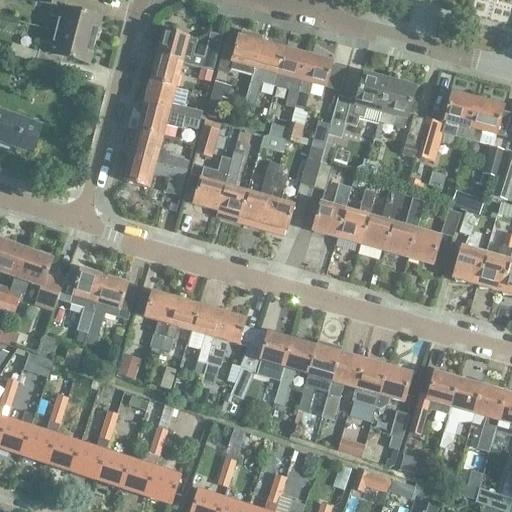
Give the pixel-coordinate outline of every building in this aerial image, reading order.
[(59,20),(55,33),(95,44),(101,20),(62,10),(64,0),(40,0),(39,4),(51,7),(48,17),(59,20)] [(89,66),(95,44),(55,33),(52,46),(41,43),(35,67),(58,73),(62,59),(89,66)] [(213,73),(219,47),(222,38),(210,35),(204,59),(192,57),(196,42),(164,33),(158,58),(181,65),(200,70),(213,73)] [(262,45),(250,42),(251,36),(240,33),(238,39),(237,41),(226,38),(217,72),(228,75),(229,70),(253,76),(262,45)] [(253,76),(252,81),(250,88),(247,97),(245,105),(254,108),(256,99),(259,88),(260,84),(275,88),(285,51),(262,45),(253,76)] [(32,55),(11,48),(8,56),(30,64),(32,55)] [(301,83),(308,58),(285,51),(275,88),(290,92),(289,96),(286,107),(287,107),(294,109),(301,83)] [(151,83),(174,89),(181,65),(158,58),(151,83)] [(294,109),(303,111),(310,85),(325,89),(331,68),(331,66),(332,64),(308,58),(301,83),(294,109)] [(200,70),(197,80),(210,84),(213,73),(200,70)] [(380,115),(390,79),(386,78),(385,81),(363,75),(359,90),(356,100),(351,99),(351,101),(338,98),(330,127),(331,127),(324,152),(321,162),(320,165),(326,167),(334,138),(340,140),(342,130),(344,125),(356,129),(358,121),(359,119),(363,120),(366,111),(380,115)] [(394,81),(390,79),(380,115),(395,119),(393,128),(404,131),(406,122),(415,89),(393,83),(394,81)] [(167,114),(199,123),(202,114),(188,111),(188,110),(170,105),(174,89),(151,83),(144,109),(167,114)] [(466,99),(467,97),(456,93),(455,96),(451,95),(444,123),(458,127),(455,139),(466,142),(477,102),(466,99)] [(216,121),(222,101),(210,98),(205,118),(216,121)] [(491,103),(490,106),(477,102),(466,142),(479,145),(482,133),(495,137),(503,109),(501,109),(501,106),(491,103)] [(138,133),(161,139),(164,127),(183,131),(184,128),(197,131),(199,123),(167,114),(144,109),(138,133)] [(41,128),(0,112),(0,144),(31,156),(41,128)] [(415,158),(423,129),(425,122),(413,118),(402,157),(414,160),(415,158)] [(211,160),(220,126),(205,122),(195,155),(211,160)] [(324,152),(331,127),(330,127),(317,123),(312,142),(310,148),(311,148),(324,152)] [(298,145),(300,139),(303,128),(290,125),(289,131),(286,142),(298,145)] [(286,142),(289,131),(271,126),(268,137),(286,142)] [(423,129),(415,158),(426,161),(435,133),(423,129)] [(131,158),(186,172),(189,164),(157,155),(161,139),(138,133),(131,158)] [(426,175),(437,179),(449,144),(438,140),(426,175)] [(321,162),(324,152),(311,148),(301,185),(301,186),(313,190),(320,165),(321,162)] [(497,174),(504,154),(490,150),(483,175),(496,178),(497,174)] [(247,194),(234,191),(244,158),(233,154),(230,162),(231,162),(216,213),(224,215),(222,221),(238,226),(247,194)] [(511,155),(504,154),(497,174),(508,177),(510,170),(511,170),(511,155)] [(186,172),(131,158),(125,184),(148,190),(151,178),(171,184),(168,195),(180,198),(186,172)] [(193,206),(216,213),(231,162),(230,162),(221,159),(218,173),(203,169),(200,181),(193,206)] [(364,178),(368,165),(368,162),(367,162),(363,161),(362,167),(351,171),(351,174),(364,178)] [(254,224),(263,226),(277,175),(279,167),(271,165),(269,173),(261,199),(247,194),(238,226),(252,230),(254,224)] [(332,169),(326,167),(320,165),(313,190),(325,193),(327,185),(331,171),(332,169)] [(285,233),(286,233),(293,208),(278,203),(286,177),(277,175),(263,226),(271,229),(269,235),(284,239),(285,233)] [(406,191),(417,194),(420,183),(409,180),(406,191)] [(337,240),(345,212),(351,190),(338,186),(332,208),(320,205),(312,233),(337,240)] [(435,188),(431,206),(447,209),(450,191),(435,188)] [(345,212),(337,240),(361,247),(368,219),(375,195),(365,192),(358,216),(345,212)] [(368,219),(361,247),(384,254),(392,225),(400,196),(389,193),(381,222),(368,219)] [(392,225),(384,254),(407,260),(416,232),(424,204),(412,200),(404,229),(392,225)] [(453,239),(460,216),(448,212),(440,235),(453,239)] [(470,238),(477,217),(465,214),(458,235),(470,238)] [(416,232),(407,260),(432,267),(440,239),(416,232)] [(485,256),(476,287),(500,294),(508,263),(511,251),(511,236),(506,235),(502,249),(499,250),(496,259),(485,256)] [(0,273),(14,279),(24,252),(0,242),(0,273)] [(476,287),(485,256),(461,249),(452,280),(476,287)] [(14,279),(10,291),(5,304),(7,305),(17,308),(21,296),(24,297),(28,284),(42,289),(36,308),(53,314),(65,280),(48,274),(52,262),(24,252),(14,279)] [(511,297),(511,263),(508,263),(500,294),(511,297)] [(104,280),(93,277),(95,273),(83,269),(82,273),(80,273),(73,298),(87,302),(79,329),(88,331),(84,345),(104,280)] [(125,295),(127,287),(126,286),(127,282),(115,279),(114,283),(104,280),(84,345),(95,348),(105,316),(128,323),(135,298),(125,295)] [(0,287),(0,313),(3,314),(7,305),(5,304),(10,291),(0,287)] [(150,349),(160,352),(175,301),(152,294),(150,300),(140,297),(134,316),(158,323),(150,349)] [(191,333),(198,308),(175,301),(160,352),(169,355),(172,342),(174,343),(178,329),(191,333)] [(198,364),(206,366),(222,315),(198,308),(191,333),(206,338),(198,364)] [(202,380),(201,385),(212,388),(217,370),(220,371),(228,344),(237,347),(247,350),(255,331),(243,327),(245,322),(222,315),(206,366),(202,380)] [(0,344),(14,349),(19,336),(0,329),(0,344)] [(256,376),(256,374),(260,363),(284,370),(292,342),(268,335),(255,331),(247,350),(248,350),(240,368),(242,368),(230,397),(242,402),(254,375),(256,376)] [(49,361),(55,344),(44,340),(37,357),(49,361)] [(291,384),(292,384),(295,373),(307,376),(315,348),(292,342),(284,370),(273,405),(284,408),(291,384)] [(339,355),(340,355),(342,349),(318,342),(316,349),(315,348),(307,376),(297,412),(307,415),(314,390),(328,394),(339,355)] [(0,351),(0,367),(9,355),(0,351)] [(355,390),(362,362),(340,355),(339,355),(328,394),(321,419),(333,422),(344,387),(355,390)] [(362,362),(355,390),(379,397),(386,369),(362,362)] [(192,378),(202,380),(206,366),(198,364),(197,363),(192,378)] [(386,369),(379,397),(375,410),(380,411),(388,407),(390,400),(403,404),(411,376),(386,369)] [(449,417),(459,382),(434,375),(427,397),(419,395),(414,412),(408,434),(420,438),(426,415),(429,416),(430,412),(449,417)] [(12,376),(10,382),(8,381),(0,405),(0,406),(9,409),(17,384),(19,378),(12,376)] [(474,416),(482,388),(459,382),(449,417),(444,434),(454,437),(457,425),(471,425),(474,416)] [(494,434),(497,423),(505,395),(482,388),(474,416),(485,419),(475,452),(488,455),(494,434)] [(511,426),(511,396),(505,395),(497,423),(494,434),(507,438),(510,426),(511,426)] [(30,429),(21,458),(46,466),(55,437),(59,426),(67,400),(58,397),(50,423),(46,434),(30,429)] [(148,404),(131,397),(127,408),(144,414),(148,404)] [(129,462),(120,490),(145,498),(154,470),(158,458),(159,458),(167,433),(166,433),(173,411),(164,408),(158,430),(150,455),(146,454),(141,466),(129,462)] [(80,446),(71,474),(95,482),(105,454),(109,442),(117,417),(108,414),(100,439),(95,451),(80,446)] [(401,441),(402,441),(409,417),(399,414),(396,414),(389,438),(392,438),(389,449),(398,452),(401,441)] [(0,450),(21,458),(30,429),(6,421),(0,438),(0,450)] [(302,427),(293,425),(290,437),(298,440),(303,437),(305,431),(302,427)] [(71,474),(80,446),(55,437),(46,466),(71,474)] [(337,453),(361,459),(364,447),(340,440),(337,453)] [(120,490),(129,462),(105,454),(95,482),(120,490)] [(315,470),(318,460),(306,456),(303,466),(315,470)] [(221,474),(231,477),(235,465),(225,462),(221,474)] [(433,469),(424,467),(421,477),(430,480),(433,469)] [(154,470),(145,498),(171,507),(180,479),(154,470)] [(370,475),(370,476),(357,471),(351,491),(364,495),(366,489),(386,496),(391,481),(370,475)] [(227,490),(231,477),(221,474),(217,487),(227,490)] [(447,490),(450,478),(441,475),(437,487),(447,490)] [(272,490),(281,494),(285,481),(276,478),(272,490)] [(477,492),(466,489),(461,488),(459,498),(474,501),(477,492)] [(277,506),(281,494),(272,490),(272,491),(268,503),(277,506)] [(479,491),(475,504),(498,511),(508,511),(511,501),(479,491)] [(219,511),(223,501),(198,493),(191,511),(219,511)] [(366,494),(363,505),(390,511),(393,501),(366,494)] [(223,501),(219,511),(247,511),(248,510),(251,500),(242,497),(239,506),(223,501)]
